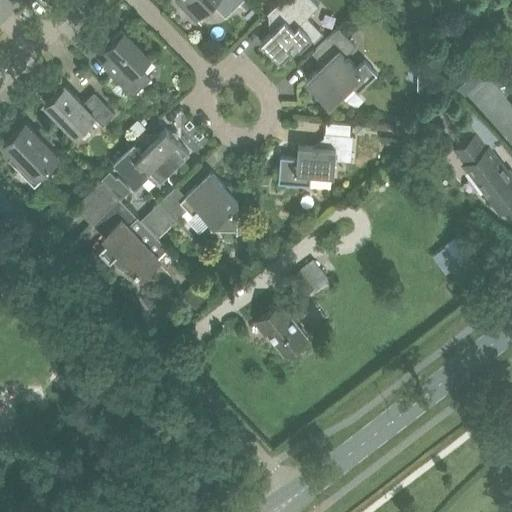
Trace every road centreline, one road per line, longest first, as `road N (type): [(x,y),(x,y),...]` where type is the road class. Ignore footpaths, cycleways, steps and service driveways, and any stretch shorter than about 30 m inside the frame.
road 1 (primary): [(292,498),(511,330)]
road 2 (unclassified): [(292,498),(168,367)]
road 3 (track): [(117,511),(173,477),(247,447)]
